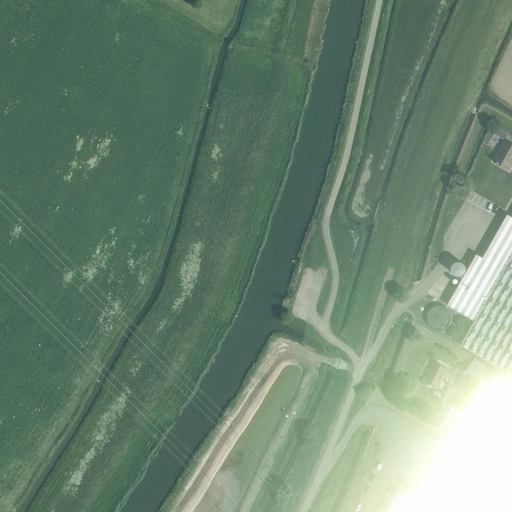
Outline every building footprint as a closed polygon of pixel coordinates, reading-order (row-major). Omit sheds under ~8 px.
[(493,162),(509,171),(511,164),(511,144),(505,141),(493,162)] [(459,286),(448,305),(475,321),(461,345),(511,374),(511,217),(508,215),(483,259),(477,255),(459,286)] [(434,363),(425,382),(438,389),(448,370),(446,369),(448,365),(438,360),(436,364),(434,363)] [(482,382),(487,372),(472,363),(466,373),(482,382)] [(511,511),(511,383),(497,374),(496,376),(421,504),(413,499),(399,491),(386,511),(511,511)] [(444,416),(456,421),(461,410),(450,405),(444,416)]
